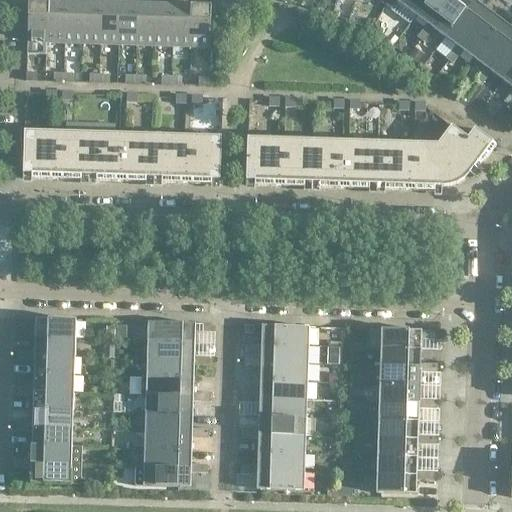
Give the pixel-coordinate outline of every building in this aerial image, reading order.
[(393,0),(417,18),(430,0),(393,0)] [(431,28),(451,0),(430,0),(417,18),(427,25),(431,28)] [(429,37),(434,30),(445,38),(473,1),(472,0),(451,0),(431,28),(427,25),(422,32),(429,37)] [(459,49),(488,11),(473,1),(445,38),(456,47),(459,49)] [(46,44),(47,2),(29,2),(28,44),(46,44)] [(64,45),(65,3),(47,2),(46,44),(64,45)] [(82,45),(84,4),(65,3),(64,45),(82,45)] [(101,46),(102,4),(84,4),(82,45),(101,46)] [(119,46),(120,5),(102,4),(101,46),(119,46)] [(137,47),(138,5),(120,5),(119,46),(137,47)] [(155,47),(157,6),(138,5),(137,47),(155,47)] [(174,48),(175,6),(157,6),(155,47),(174,48)] [(192,49),(193,7),(175,6),(174,48),(192,49)] [(210,49),(211,8),(211,7),(193,7),(192,49),(210,49)] [(458,58),(463,52),(474,60),(502,22),(488,11),(459,49),(456,47),(451,53),(458,58)] [(488,71),(511,39),(511,29),(502,22),(474,60),(485,68),(488,71)] [(424,44),(429,37),(422,32),(417,38),(424,44)] [(487,80),(492,73),(503,81),(511,69),(511,39),(488,71),(485,68),(480,75),(487,80)] [(453,65),(458,58),(451,53),(446,60),(453,65)] [(511,69),(503,81),(511,88),(511,69)] [(37,82),(37,74),(27,74),(26,82),(37,82)] [(64,83),(64,75),(54,75),(54,83),(64,83)] [(74,83),(74,75),(64,75),(64,83),(74,83)] [(482,87),(487,80),(480,75),(475,82),(482,87)] [(100,84),(100,76),(90,76),(90,84),(100,84)] [(110,84),(110,76),(100,76),(100,84),(110,84)] [(136,85),(136,77),(126,77),(125,85),(136,85)] [(146,86),(146,78),(136,77),(136,85),(146,86)] [(172,86),(172,78),(162,78),(161,86),(172,86)] [(182,87),(182,79),(172,78),(172,86),(182,87)] [(209,87),(209,79),(199,79),(199,87),(209,87)] [(56,101),(56,94),(56,93),(46,93),(46,101),(56,101)] [(72,101),(72,95),(73,93),(62,93),(62,101),(72,101)] [(137,103),(137,97),(137,95),(127,95),(127,103),(137,103)] [(186,105),(186,98),(186,97),(176,97),(176,105),(186,105)] [(202,105),(202,99),(202,97),(192,97),(192,105),(202,105)] [(279,108),(279,103),(280,100),(269,100),(269,108),(279,108)] [(295,108),(296,103),(296,100),(286,100),(285,108),(295,108)] [(344,110),(344,104),(344,102),(334,102),(334,110),(344,110)] [(360,110),(360,105),(360,102),(350,102),(350,110),(360,110)] [(409,112),(409,106),(410,104),(399,104),(399,112),(409,112)] [(425,112),(426,108),(426,104),(416,104),(415,112),(425,112)] [(477,172),(496,146),(475,130),(468,140),(452,128),(438,146),(461,183),(464,181),(468,177),(474,169),(477,172)] [(154,179),(156,137),(25,133),(23,175),(32,175),(32,180),(82,182),(82,177),(97,177),(97,182),(146,184),(147,179),(154,179)] [(220,181),(221,139),(156,137),(154,179),(162,179),(162,184),(212,186),(212,181),(220,181)] [(312,184),(314,142),(248,140),(247,182),(255,182),(255,187),(305,189),(305,184),(312,184)] [(377,186),(379,144),(314,142),(312,184),(320,184),(319,189),(369,191),(370,186),(377,186)] [(461,183),(438,146),(379,144),(377,186),(385,186),(385,191),(435,193),(435,188),(444,188),(450,187),(456,185),(458,184),(461,183)] [(27,328),(28,320),(19,320),(19,328),(27,328)] [(75,338),(76,322),(36,320),(35,337),(75,338)] [(195,342),(195,325),(148,324),(148,340),(195,342)] [(212,334),(212,326),(203,325),(203,333),(212,334)] [(254,335),(254,327),(245,327),(245,335),(254,335)] [(309,345),(309,329),(262,327),(261,343),(309,345)] [(421,349),(422,332),(381,331),(381,347),(421,349)] [(438,341),(439,333),(430,332),(430,340),(438,341)] [(75,358),(75,338),(35,337),(35,353),(26,353),(26,361),(34,361),(35,357),(75,358)] [(194,362),(195,358),(195,342),(148,340),(147,361),(194,362)] [(308,366),(309,345),(261,343),(261,360),(253,360),(252,368),(261,368),(261,364),(308,366)] [(421,365),(421,349),(381,347),(380,368),(421,369),(421,365)] [(26,361),(26,353),(18,352),(18,361),(26,361)] [(74,376),(75,358),(35,357),(34,361),(34,375),(74,376)] [(203,367),(203,358),(195,358),(194,362),(147,361),(147,379),(194,380),(194,366),(203,367)] [(211,367),(211,358),(203,358),(203,367),(211,367)] [(252,368),(253,360),(244,359),(244,368),(252,368)] [(307,384),(308,366),(261,364),(261,368),(260,382),(307,384)] [(429,374),(429,365),(421,365),(421,369),(380,368),(380,386),(420,387),(420,373),(429,374)] [(437,374),(438,365),(429,365),(429,374),(437,374)] [(74,394),(74,376),(34,375),(34,389),(25,389),(25,397),(33,397),(33,393),(74,394)] [(193,398),(193,394),(194,380),(147,379),(146,397),(193,398)] [(307,402),(307,384),(260,382),(260,396),(251,396),(251,404),(260,404),(260,400),(307,402)] [(420,401),(420,387),(380,386),(379,404),(420,405),(420,401)] [(25,397),(25,389),(17,388),(17,397),(25,397)] [(73,412),(74,394),(33,393),(33,397),(33,411),(73,412)] [(202,403),(202,394),(193,394),(193,398),(146,397),(146,415),(193,416),(193,402),(202,403)] [(210,403),(210,394),(202,394),(202,403),(210,403)] [(251,404),(251,396),(243,395),(243,404),(251,404)] [(306,420),(307,402),(260,400),(260,404),(259,418),(306,420)] [(428,410),(428,401),(420,401),(420,405),(379,404),(379,422),(419,423),(419,409),(428,410)] [(436,410),(436,401),(428,401),(428,410),(436,410)] [(73,430),(73,412),(33,411),(32,425),(24,425),(24,433),(32,433),(32,429),(73,430)] [(192,430),(193,416),(146,415),(145,433),(192,434),(192,430)] [(306,438),(306,420),(259,418),(259,432),(250,432),(250,440),(258,440),(259,436),(306,438)] [(418,437),(419,423),(379,422),(378,440),(418,441),(418,437)] [(24,433),(24,425),(16,424),(16,433),(24,433)] [(72,448),(73,430),(32,429),(32,433),(32,447),(72,448)] [(200,439),(201,430),(192,430),(192,434),(145,433),(145,451),(192,452),(192,438),(200,439)] [(209,439),(209,430),(201,430),(200,439),(209,439)] [(250,440),(250,432),(242,431),(242,440),(250,440)] [(305,456),(306,438),(259,436),(258,440),(258,454),(305,456)] [(418,459),(418,445),(427,446),(427,437),(418,437),(418,441),(378,440),(377,458),(418,459)] [(435,446),(435,437),(427,437),(427,446),(435,446)] [(32,447),(31,461),(31,465),(72,466),(72,448),(32,447)] [(191,466),(192,452),(145,451),(144,469),(191,470),(191,466)] [(305,473),(305,456),(258,454),(258,468),(249,467),(249,476),(257,476),(257,472),(305,473)] [(417,473),(418,459),(377,458),(377,476),(417,477),(417,473)] [(23,469),(23,461),(15,460),(15,469),(23,469)] [(71,485),(72,466),(31,465),(31,461),(23,461),(23,469),(31,469),(31,484),(71,485)] [(191,489),(191,474),(199,474),(200,466),(191,466),(191,470),(144,469),(143,488),(191,489)] [(208,475),(208,466),(200,466),(199,474),(208,475)] [(249,476),(249,467),(241,467),(241,476),(249,476)] [(304,492),(305,473),(257,472),(257,476),(257,491),(304,492)] [(425,482),(426,473),(417,473),(417,477),(377,476),(376,495),(417,496),(417,481),(425,482)] [(434,482),(434,473),(426,473),(425,482),(434,482)] [(336,498),(336,490),(328,490),(328,498),(336,498)]
